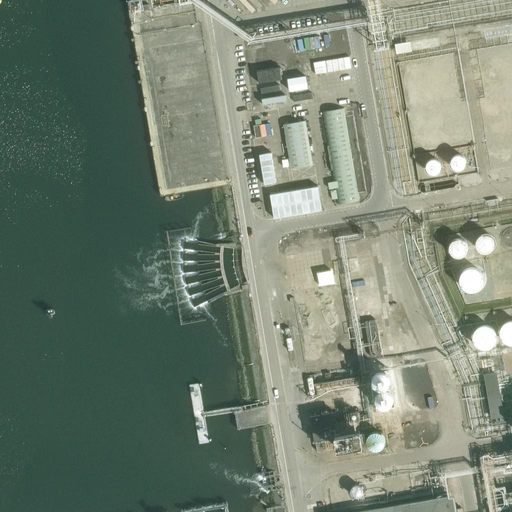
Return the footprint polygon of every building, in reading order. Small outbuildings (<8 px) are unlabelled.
[(511,22),(484,27),(486,37),(511,33),(511,22)] [(396,42),(397,52),(442,45),(440,35),(396,42)] [(487,58),(490,59),(493,59),(495,57),(495,54),(494,51),(491,50),(489,50),(486,52),(486,55),(487,58)] [(307,65),(287,68),(288,74),(308,71),(307,65)] [(489,73),(492,74),(495,74),(497,72),(498,69),(496,66),(494,65),(491,65),(489,67),(488,70),(489,73)] [(280,67),(257,71),(259,83),(282,79),(280,67)] [(306,77),(288,79),(290,92),(308,90),(306,77)] [(491,88),(494,89),(497,89),(499,87),(499,84),(498,81),(496,80),(493,80),(491,82),(490,85),(491,88)] [(279,85),(260,88),(261,94),(280,91),(279,85)] [(312,93),(293,96),(294,102),(313,99),(312,93)] [(263,106),(286,102),(285,96),(262,100),(263,106)] [(487,109),(488,112),(491,114),(495,115),(498,113),(500,111),(500,107),(499,104),(496,102),(493,101),(489,103),(487,106),(487,109)] [(451,115),(452,118),(455,120),(459,121),(462,119),(464,116),(464,113),(463,110),(460,108),(456,107),(453,109),(451,111),(451,115)] [(361,200),(345,108),(323,111),(338,204),(361,200)] [(432,118),(433,122),(436,124),(440,124),(443,123),(445,120),(446,116),(444,113),(441,111),(438,110),(434,112),(432,115),(432,118)] [(414,121),(416,124),(419,126),(422,127),(426,125),(428,123),(428,119),(427,116),(424,114),(420,113),(417,115),(415,118),(414,121)] [(490,126),(491,129),(494,131),(498,132),(501,130),(503,127),(504,124),(502,121),(499,119),(496,118),(492,120),(490,122),(490,126)] [(306,120),(284,124),(291,168),(314,164),(306,120)] [(256,138),(262,137),(260,125),(254,126),(256,138)] [(454,134),(455,137),(458,139),(462,139),(465,138),(467,135),(468,132),(466,128),(463,126),(460,126),(456,127),(454,130),(454,134)] [(501,155),(504,158),(508,159),(511,158),(511,157),(511,145),(507,144),(504,145),(501,148),(500,151),(501,155)] [(453,162),(456,165),(459,166),(463,165),(466,162),(467,158),(466,155),(463,152),(459,151),(455,152),(453,155),(452,159),(453,162)] [(428,167),(431,170),(434,171),(438,170),(441,167),(442,163),(441,159),(438,156),(434,155),(430,156),(428,159),(427,163),(428,167)] [(274,219),(314,212),(310,187),(270,194),(274,219)] [(511,227),(511,228),(508,229),(506,230),(505,232),(504,234),(503,237),(504,239),(505,242),(506,244),(508,245),(510,246),(511,246),(511,227)] [(494,245),(494,242),(494,239),(493,237),(492,235),(489,233),(487,232),(484,232),(481,233),(479,234),(477,236),(476,239),(476,242),(477,244),(478,247),(480,249),(482,250),(485,250),(488,250),(490,249),(492,247),(494,245)] [(467,249),(467,246),(467,244),(466,241),(463,239),(461,238),(458,238),(455,239),(453,240),(451,242),(450,245),(450,248),(451,251),(453,253),(455,254),(458,255),(461,255),(464,254),(466,252),(467,249)] [(483,279),(484,277),(484,274),(483,271),(481,269),(479,267),(477,266),(475,265),(472,265),(469,265),(467,266),(464,268),(463,270),(462,273),(461,275),(461,278),(462,281),(463,283),(465,285),(468,286),(470,287),(473,287),(476,287),(478,286),(480,284),(482,282),(483,279)] [(511,318),(511,319),(509,319),(506,320),(504,322),(503,324),(501,326),(501,329),(500,331),(501,334),(501,337),(503,339),(505,341),(507,342),(509,343),(511,344),(511,343),(511,318)] [(371,354),(371,357),(381,355),(381,353),(377,323),(376,324),(375,320),(365,321),(366,325),(365,325),(370,354),(371,354)] [(497,338),(497,335),(497,333),(496,330),(495,328),(493,326),(491,325),(489,324),(487,323),(484,323),(482,323),(479,324),(477,325),(476,327),(474,329),(473,331),(473,334),(473,336),(473,339),(474,341),(475,343),(477,345),(479,346),(482,347),(484,347),(487,347),(489,346),(491,345),(493,344),(495,342),(496,340),(497,338)] [(391,376),(392,373),(392,371),(391,368),(389,366),(387,364),(385,363),(382,363),(379,364),(377,365),(375,367),(374,369),(373,372),(373,374),(374,377),(376,379),(378,381),(381,382),(383,382),(386,381),(388,380),(390,378),(391,376)] [(295,387),(310,384),(306,365),(292,367),(295,387)] [(485,374),(492,419),(504,417),(497,372),(485,374)] [(394,396),(395,394),(395,391),(394,388),(392,386),(390,385),(388,384),(385,383),(382,384),(380,385),(378,387),(377,390),(376,392),(376,395),(377,397),(379,399),(381,401),(383,402),(386,402),(389,402),(391,400),(393,398),(394,396)] [(362,434),(359,420),(357,411),(345,413),(346,421),(336,422),(334,411),(311,415),(315,442),(316,442),(317,450),(328,448),(326,439),(335,437),(337,450),(363,446),(362,434)] [(384,440),(385,438),(384,435),(382,432),(380,430),(377,429),(374,429),(372,429),(369,431),(367,433),(366,436),(366,439),(366,442),(368,444),(370,446),(373,447),(376,448),(379,447),(381,445),(383,443),(384,440)] [(390,488),(397,487),(395,479),(388,481),(390,488)] [(456,511),(454,495),(352,511),(456,511)]
